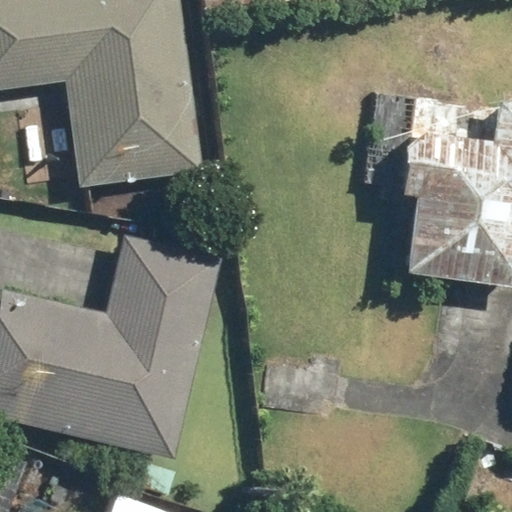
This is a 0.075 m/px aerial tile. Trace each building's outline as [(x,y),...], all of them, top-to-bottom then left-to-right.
[(196,167),(173,0),(0,0),(0,87),(57,80),(71,183),(196,167)] [(511,98),(367,81),(353,188),(408,195),(399,271),(443,277),(435,340),(502,348),(510,285),(511,284),(511,98)] [(117,232),(98,311),(0,287),(0,413),(168,453),(214,254),(117,232)] [(336,416),(343,356),(268,347),(261,407),(336,416)] [(0,511),(21,461),(0,452),(0,511)] [(63,511),(79,475),(31,455),(7,511),(63,511)] [(168,511),(110,491),(102,511),(168,511)]
